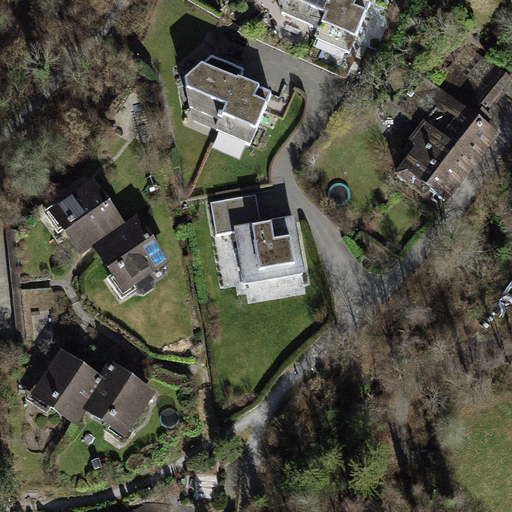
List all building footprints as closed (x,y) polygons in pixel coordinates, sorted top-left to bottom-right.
[(276,0),(280,15),(315,30),(312,38),(348,54),(371,2),(366,0),(276,0)] [(511,79),(465,46),(434,85),(487,126),(492,118),(489,116),(505,95),(501,92),(511,79)] [(180,79),(190,119),(215,129),(212,132),(248,146),(268,93),(239,79),(242,71),(208,57),(180,79)] [(414,125),(404,139),(413,147),(392,175),(406,186),(412,178),(446,204),(499,136),(487,126),(434,85),(420,74),(392,108),(414,125)] [(125,223),(94,178),(47,212),(80,257),(92,248),(125,223)] [(254,197),(211,205),(217,237),(237,233),(245,283),(301,274),(292,219),(259,225),(254,197)] [(154,289),(155,277),(152,273),(170,261),(137,214),(125,223),(92,248),(123,294),(134,286),(138,292),(144,296),(154,289)] [(100,374),(61,348),(31,395),(76,427),(86,412),(82,410),(103,377),(100,374)] [(109,359),(100,374),(103,377),(82,410),(86,412),(124,439),(157,391),(109,359)]
